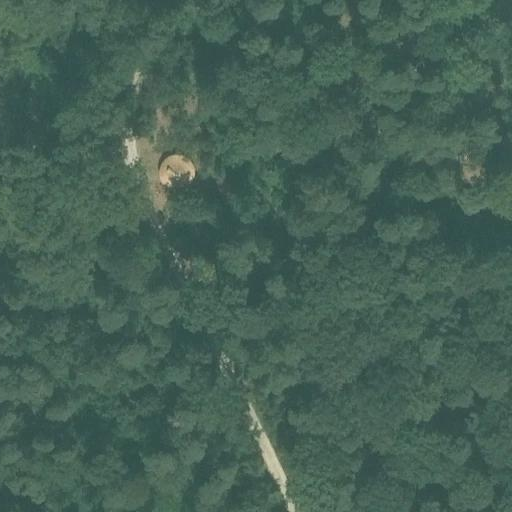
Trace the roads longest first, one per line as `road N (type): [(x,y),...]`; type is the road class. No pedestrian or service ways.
road 1 (track): [(134,167),(293,511)]
road 2 (track): [(511,153),(452,153),(409,142),(185,17)]
road 3 (track): [(197,0),(138,82),(128,135),(134,167)]
